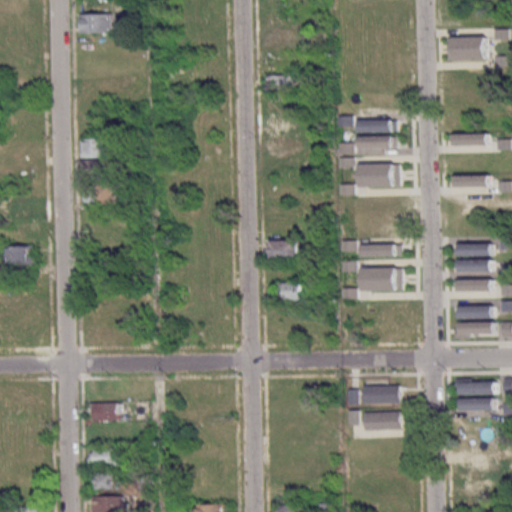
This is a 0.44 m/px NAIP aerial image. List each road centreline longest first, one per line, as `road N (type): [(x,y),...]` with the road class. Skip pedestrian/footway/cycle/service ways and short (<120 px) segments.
road 1 (residential): [(251,511),(239,0)]
road 2 (residential): [(422,0),(433,511)]
road 3 (residential): [(57,0),(68,511)]
road 4 (residential): [(511,358),(0,365)]
